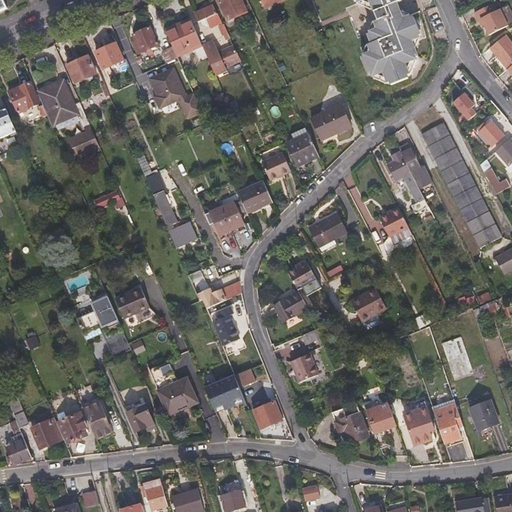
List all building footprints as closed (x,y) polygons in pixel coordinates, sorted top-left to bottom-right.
[(228,23),(248,14),(241,0),(231,0),(220,5),(228,23)] [(260,0),(265,11),(287,1),(286,0),(260,0)] [(417,41),(421,39),(419,35),(422,35),(420,27),(436,21),(427,0),(312,0),(317,10),(328,6),(352,63),(366,58),(367,61),(365,62),(370,77),(373,76),(375,79),(379,77),(389,81),(391,86),(394,84),(395,87),(410,81),(409,78),(412,76),(410,72),(414,62),(418,61),(417,58),(420,56),(417,49),(415,45),(417,41)] [(489,35),(508,26),(499,9),(496,10),(493,4),(474,14),(477,19),(480,18),(489,35)] [(213,7),(195,15),(199,24),(201,24),(202,27),(208,29),(210,28),(211,29),(222,25),(213,7)] [(168,35),(176,55),(178,58),(203,47),(191,21),(181,25),(182,28),(168,35)] [(229,36),(225,26),(220,29),(224,38),(229,36)] [(160,46),(152,29),(136,36),(139,44),(137,45),(140,53),(143,52),(143,54),(160,46)] [(492,48),(509,69),(511,66),(511,40),(508,35),(492,48)] [(214,43),(203,47),(216,77),(227,72),(243,65),(234,48),(219,54),(214,43)] [(117,45),(97,53),(105,71),(125,62),(117,45)] [(178,58),(176,55),(169,58),(171,63),(178,59),(178,58)] [(77,84),(97,75),(89,57),(69,66),(77,84)] [(412,76),(418,61),(414,62),(410,72),(412,76)] [(175,69),(150,80),(157,97),(159,100),(156,101),(160,110),(180,101),(189,119),(196,116),(203,113),(195,95),(187,98),(175,69)] [(375,79),(391,86),(389,81),(379,77),(375,79)] [(30,83),(10,92),(19,114),(39,104),(30,83)] [(48,116),(53,126),(78,116),(84,130),(91,127),(81,103),(74,106),(63,83),(38,94),(44,106),(48,116)] [(454,102),(469,120),(477,114),(472,108),(476,105),(465,93),(454,102)] [(342,103),(313,117),(323,139),(352,125),(342,103)] [(0,139),(17,131),(16,130),(7,109),(0,112),(0,139)] [(422,132),(482,247),(502,237),(442,122),(422,132)] [(491,123),(480,132),(492,146),(496,151),(507,142),(491,123)] [(305,164),(320,157),(309,133),(288,143),(298,164),(304,161),(305,164)] [(66,146),(70,154),(91,144),(88,136),(66,146)] [(511,162),(511,146),(507,142),(496,151),(508,166),(511,162)] [(419,186),(432,179),(426,166),(422,168),(412,149),(402,154),(412,173),(416,181),(419,186)] [(396,181),(412,173),(402,154),(401,151),(393,155),(395,160),(387,165),(396,181)] [(271,180),(291,170),(283,153),(263,162),(271,180)] [(486,174),(497,196),(510,189),(506,181),(500,184),(493,170),(486,174)] [(341,179),(344,185),(350,182),(346,175),(341,179)] [(262,179),(237,190),(239,194),(246,210),(271,199),(262,179)] [(418,202),(425,198),(419,186),(416,181),(409,185),(418,202)] [(119,191),(94,199),(97,209),(114,203),(116,209),(125,206),(119,191)] [(153,197),(175,249),(196,240),(189,223),(179,227),(164,192),(153,197)] [(235,202),(207,214),(212,225),(216,223),(221,235),(245,225),(235,202)] [(410,227),(401,210),(380,221),(389,238),(392,244),(413,233),(410,227)] [(309,231),(318,247),(347,232),(337,213),(322,221),(323,223),(309,231)] [(347,232),(318,247),(321,253),(350,237),(347,232)] [(511,248),(494,258),(503,275),(511,269),(511,248)] [(308,263),(289,273),(298,291),(318,280),(308,263)] [(222,268),(224,275),(237,271),(234,264),(222,268)] [(95,275),(91,265),(79,271),(76,272),(81,281),(95,275)] [(125,265),(115,269),(118,275),(127,271),(125,265)] [(187,278),(191,285),(201,280),(198,273),(187,278)] [(209,290),(195,296),(197,301),(200,300),(204,310),(239,295),(242,294),(242,282),(211,295),(209,290)] [(141,287),(116,298),(125,319),(150,307),(141,287)] [(387,308),(376,288),(367,293),(368,295),(353,304),(362,321),(364,320),(368,327),(381,321),(377,314),(387,308)] [(104,338),(122,330),(106,293),(97,297),(99,300),(92,303),(95,311),(77,319),(87,341),(102,334),(104,338)] [(309,310),(300,293),(275,307),(285,323),(309,310)] [(353,304),(368,295),(367,293),(351,301),(353,304)] [(492,311),(492,314),(500,311),(495,300),(488,302),(492,311)] [(211,324),(220,346),(237,339),(228,316),(232,314),(229,308),(214,314),(218,321),(211,324)] [(129,326),(154,317),(151,310),(126,319),(129,326)] [(122,330),(104,338),(114,360),(132,352),(122,330)] [(320,330),(305,336),(309,345),(318,342),(322,348),(329,345),(320,330)] [(454,379),(473,372),(461,337),(442,342),(454,379)] [(320,376),(312,355),(293,362),(301,383),(320,376)] [(171,365),(151,373),(170,414),(198,401),(187,378),(178,382),(177,379),(171,365)] [(249,368),(233,375),(239,387),(254,380),(249,368)] [(205,388),(215,411),(224,407),(235,403),(241,400),(243,399),(243,398),(233,375),(205,388)] [(103,397),(110,394),(104,379),(96,383),(103,397)] [(359,391),(356,383),(342,389),(345,396),(359,391)] [(387,399),(365,407),(375,434),(397,427),(387,399)] [(17,421),(20,429),(29,424),(19,400),(10,403),(17,421)] [(433,409),(435,414),(457,406),(455,401),(433,409)] [(89,420),(97,439),(113,432),(110,424),(113,423),(111,419),(108,420),(105,413),(101,402),(84,409),(85,411),(89,420)] [(156,425),(145,402),(137,406),(139,410),(128,414),(137,432),(148,428),(149,431),(156,428),(155,425),(156,425)] [(275,402),(254,410),(261,429),(283,421),(275,402)] [(499,423),(491,402),(471,409),(480,431),(499,423)] [(235,403),(224,407),(225,409),(226,411),(237,406),(236,405),(235,403)] [(348,444),(369,436),(361,414),(357,403),(332,412),(337,423),(342,439),(345,438),(348,444)] [(435,414),(445,442),(462,435),(459,425),(462,424),(457,406),(435,414)] [(408,426),(429,418),(425,407),(404,414),(408,426)] [(80,412),(59,421),(69,443),(87,436),(85,429),(88,427),(85,421),(83,421),(80,412)] [(433,428),(429,418),(408,426),(415,446),(432,439),(429,430),(433,428)] [(55,419),(33,429),(42,449),(59,441),(56,434),(61,431),(57,423),(55,419)] [(14,463),(15,466),(32,458),(22,434),(18,435),(22,444),(9,450),(12,457),(8,458),(11,464),(14,463)] [(145,490),(160,487),(158,479),(143,483),(145,490)] [(302,490),(306,503),(320,499),(317,486),(302,490)] [(142,504),(144,511),(145,511),(164,508),(160,487),(145,490),(148,502),(142,504)] [(198,489),(172,496),(176,511),(195,511),(204,510),(198,489)] [(101,502),(98,490),(91,491),(95,504),(101,502)] [(226,495),(223,497),(227,511),(230,511),(247,507),(242,490),(226,494),(226,495)] [(95,504),(91,491),(85,493),(89,506),(95,504)] [(511,511),(511,498),(496,501),(498,511),(511,511)] [(485,511),(483,502),(457,506),(458,511),(485,511)]
